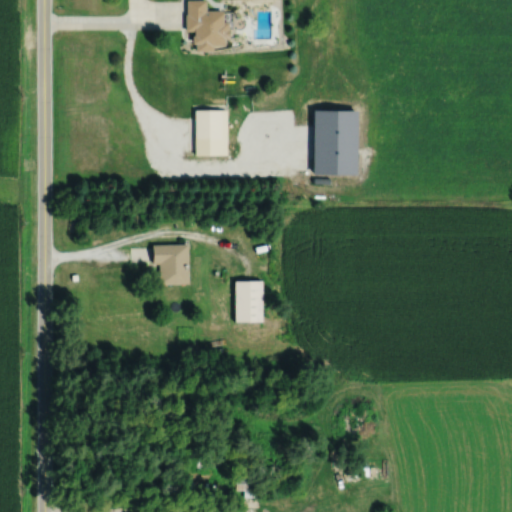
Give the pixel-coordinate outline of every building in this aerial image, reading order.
[(194,50),(228,49),(228,11),(205,12),(205,0),(186,0),(186,32),(194,32),(194,50)] [(194,139),(221,139),(221,109),(194,109),(194,139)] [(159,264),(159,284),(188,284),(188,244),(151,244),(151,264),(159,264)] [(234,280),(234,322),(262,322),(262,280),(234,280)] [(257,471),(235,471),(235,490),(243,490),(243,497),(257,497),(257,471)]
